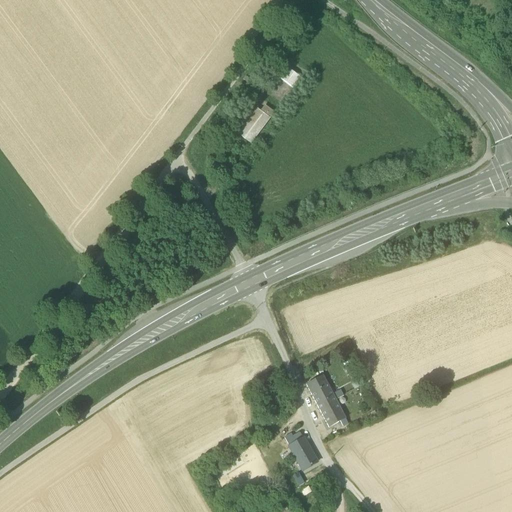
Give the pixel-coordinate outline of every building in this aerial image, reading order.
[(279,79),(292,89),(300,79),(287,69),(279,79)] [(274,113),(264,106),(261,111),(270,118),(274,113)] [(237,135),(250,145),(270,119),(256,109),(237,135)] [(355,375),(351,366),(344,369),(348,378),(355,375)] [(306,385),(329,428),(340,422),(344,420),(335,401),(328,390),(322,377),(306,385)] [(360,387),(357,380),(350,384),(353,390),(360,387)] [(328,390),(335,401),(342,397),(336,385),(328,390)] [(281,441),(285,449),(288,448),(302,440),(300,434),(293,438),(291,435),(281,441)] [(288,448),(301,472),(315,464),(302,440),(288,448)] [(227,473),(223,466),(217,469),(221,476),(227,473)] [(292,477),(298,487),(302,484),(297,474),(292,477)] [(308,487),(300,491),(303,497),(311,493),(308,487)]
